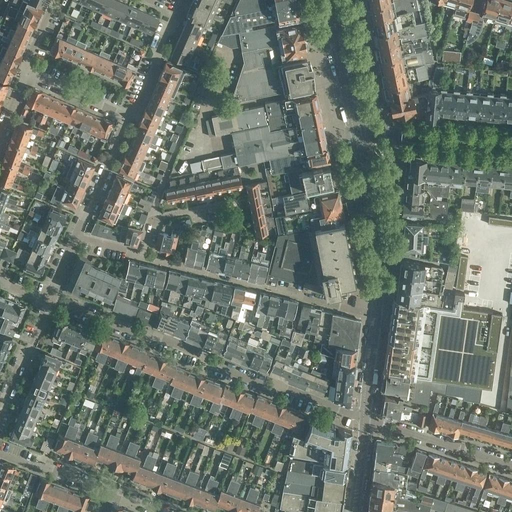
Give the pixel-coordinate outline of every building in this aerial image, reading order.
[(22,0),(18,10),(38,18),(42,8),(22,0)] [(95,0),(92,8),(102,12),(107,0),(95,0)] [(107,0),(102,12),(112,17),(119,0),(107,0)] [(120,0),(119,0),(112,17),(122,21),(129,4),(120,0)] [(192,0),(185,16),(188,17),(204,25),(207,26),(211,17),(222,22),(224,18),(213,13),(218,0),(223,0),(230,3),(231,0),(192,0)] [(236,0),(230,15),(239,13),(296,1),(295,0),(236,0)] [(389,0),(367,5),(370,18),(419,8),(423,7),(420,0),(389,0)] [(456,0),(455,4),(452,15),(464,19),(468,4),(469,4),(470,0),(456,0)] [(465,42),(468,43),(470,42),(472,41),(474,40),(475,38),(476,37),(478,35),(479,33),(480,31),(481,29),(482,27),(482,25),(483,23),(483,21),(483,19),(483,18),(483,16),(487,17),(488,14),(494,16),(499,0),(483,0),(482,8),(483,8),(481,14),(474,11),(471,22),(465,42)] [(511,0),(499,0),(494,16),(495,16),(493,22),(505,25),(507,19),(511,1),(511,0)] [(296,1),(239,13),(242,26),(300,15),(301,12),(301,8),(297,5),(296,1)] [(129,4),(122,21),(132,25),(139,8),(129,4)] [(38,18),(18,10),(15,8),(13,12),(18,13),(15,19),(18,20),(33,27),(38,18)] [(139,8),(132,25),(142,30),(149,13),(139,8)] [(419,8),(370,18),(373,32),(396,27),(422,22),(419,8)] [(149,13),(142,30),(152,34),(159,17),(149,13)] [(188,17),(183,28),(200,35),(204,25),(188,17)] [(18,20),(14,29),(29,36),(33,27),(18,20)] [(396,27),(373,32),(375,45),(428,35),(425,21),(422,22),(396,27)] [(258,47),(303,38),(305,36),(305,35),(305,34),(305,33),(305,32),(305,31),(304,31),(303,30),(301,29),(300,23),(293,24),(293,22),(288,23),(288,22),(238,31),(240,46),(241,51),(258,47)] [(96,27),(106,32),(107,27),(97,23),(96,27)] [(10,27),(7,36),(25,45),(29,36),(14,29),(10,27)] [(106,32),(116,36),(117,32),(107,27),(106,32)] [(183,28),(179,38),(195,45),(200,35),(183,28)] [(220,34),(217,42),(230,48),(240,46),(238,31),(220,34)] [(62,34),(58,32),(50,51),(59,55),(59,54),(65,40),(61,38),(62,34)] [(71,43),(65,40),(59,54),(68,58),(77,39),(78,36),(75,34),(71,43)] [(6,37),(3,35),(1,39),(9,42),(6,48),(21,54),(25,45),(7,36),(6,37)] [(428,35),(375,45),(378,59),(427,49),(427,48),(428,47),(427,41),(425,40),(429,39),(428,35)] [(179,38),(174,48),(191,55),(195,45),(179,38)] [(303,38),(258,47),(258,50),(269,48),(272,64),(305,57),(304,53),(306,53),(305,46),(306,45),(307,44),(307,43),(307,42),(307,40),(306,39),(305,39),(303,38)] [(86,43),(77,39),(68,58),(77,62),(84,48),(85,45),(86,43)] [(0,51),(0,56),(2,57),(18,64),(21,55),(21,54),(6,48),(2,46),(0,51)] [(230,102),(230,103),(310,86),(310,81),(309,77),(309,73),(309,71),(312,71),(313,71),(312,68),(311,66),(311,64),(310,65),(307,65),(305,57),(272,64),(269,48),(258,50),(258,47),(241,51),(243,61),(230,102)] [(84,48),(77,62),(87,67),(93,52),(84,48)] [(174,48),(170,58),(186,65),(191,55),(174,48)] [(427,49),(378,59),(381,73),(434,61),(431,48),(427,49)] [(461,60),(461,49),(443,48),(442,60),(461,60)] [(101,50),(98,55),(92,69),(101,73),(108,59),(110,54),(101,50)] [(98,55),(93,52),(87,67),(92,69),(98,55)] [(114,61),(108,59),(101,73),(110,77),(117,63),(119,59),(121,54),(117,52),(115,57),(116,57),(114,61)] [(18,64),(2,57),(0,62),(0,66),(13,73),(18,64)] [(501,60),(499,66),(506,68),(508,62),(501,60)] [(166,61),(161,70),(182,79),(186,70),(166,61)] [(434,61),(381,73),(384,86),(411,80),(414,80),(429,76),(434,62),(434,61)] [(126,67),(117,63),(110,77),(120,81),(126,67)] [(126,67),(120,81),(119,82),(128,86),(137,67),(132,65),(131,69),(126,67)] [(0,78),(9,82),(13,73),(0,66),(0,78)] [(161,70),(157,80),(178,89),(182,79),(161,70)] [(427,89),(427,91),(424,117),(438,118),(438,116),(441,88),(442,76),(433,75),(432,89),(427,89)] [(154,89),(168,96),(174,98),(178,89),(157,80),(158,81),(154,89)] [(411,80),(384,86),(386,99),(389,99),(416,93),(414,80),(411,80)] [(44,92),(33,87),(26,103),(37,108),(43,93),(44,92)] [(441,88),(438,116),(451,117),(451,114),(453,91),(447,91),(446,90),(446,89),(441,88)] [(154,89),(150,98),(173,109),(175,104),(166,100),(168,96),(154,89)] [(453,91),(451,114),(455,114),(455,115),(456,115),(457,116),(463,117),(463,115),(464,115),(466,93),(459,92),(459,90),(458,90),(453,89),(453,91)] [(422,92),(416,93),(389,99),(387,102),(389,106),(392,109),(392,110),(396,109),(397,113),(401,115),(410,116),(424,118),(424,117),(427,91),(422,92)] [(466,91),(466,93),(464,115),(469,116),(469,117),(476,118),(479,94),(472,93),(472,92),(471,91),(466,91)] [(209,117),(210,120),(205,121),(209,137),(231,132),(235,151),(220,154),(220,155),(222,167),(327,146),(316,92),(265,102),(269,123),(267,124),(263,105),(209,117)] [(479,94),(476,118),(484,119),(484,117),(489,118),(492,95),(492,93),(487,92),(486,93),(486,94),(479,94)] [(47,112),(53,97),(43,93),(37,108),(47,112)] [(492,95),(489,118),(490,119),(497,120),(497,118),(502,119),(504,96),(505,94),(499,94),(498,94),(499,95),(492,95)] [(504,96),(502,119),(503,120),(510,121),(510,120),(511,119),(511,94),(511,95),(511,96),(504,96)] [(63,102),(53,97),(47,112),(45,111),(43,116),(40,121),(45,123),(49,113),(57,116),(63,102)] [(145,107),(160,114),(163,108),(172,112),(173,109),(150,98),(146,107),(145,107)] [(75,107),(63,102),(57,116),(68,121),(75,107)] [(75,133),(78,126),(85,111),(75,107),(68,121),(74,124),(74,127),(73,126),(71,131),(75,133)] [(145,107),(141,116),(165,127),(167,128),(169,124),(158,119),(160,114),(145,107)] [(87,130),(87,129),(93,115),(85,111),(78,126),(84,128),(81,135),(84,137),(87,130)] [(96,133),(103,119),(93,115),(87,129),(87,130),(84,137),(88,138),(91,131),(96,133)] [(138,126),(152,132),(155,126),(160,129),(160,128),(164,130),(165,127),(141,116),(137,126),(138,126)] [(103,118),(103,119),(96,133),(101,136),(100,139),(104,141),(112,122),(103,118)] [(18,121),(14,131),(29,137),(31,132),(42,136),(44,131),(38,129),(33,127),(18,121)] [(138,126),(134,135),(148,142),(152,132),(138,126)] [(14,131),(10,141),(26,147),(29,137),(14,131)] [(178,135),(173,133),(170,139),(175,142),(178,135)] [(134,135),(130,144),(144,151),(147,145),(155,149),(157,145),(152,143),(148,142),(134,135)] [(66,142),(59,138),(56,144),(67,149),(68,146),(65,145),(66,142)] [(10,141),(7,151),(22,156),(24,151),(30,153),(29,153),(35,155),(35,154),(37,155),(38,151),(37,151),(31,149),(26,147),(10,141)] [(125,153),(140,160),(143,154),(148,156),(149,153),(144,151),(130,144),(126,153),(125,153)] [(78,148),(69,145),(67,149),(76,153),(78,148)] [(266,175),(287,171),(287,170),(321,163),(330,161),(327,146),(270,157),(271,166),(265,168),(266,175)] [(88,153),(79,149),(77,153),(87,158),(88,153)] [(22,156),(7,151),(3,160),(19,166),(24,168),(29,170),(31,166),(25,164),(20,162),(22,156)] [(88,153),(87,158),(96,162),(98,157),(88,153)] [(125,153),(121,163),(141,172),(142,171),(145,162),(140,160),(125,153)] [(94,165),(69,154),(68,158),(75,161),(73,167),(73,168),(89,175),(94,165)] [(45,155),(42,164),(47,166),(51,157),(45,155)] [(222,167),(220,155),(201,159),(204,171),(207,170),(222,167)] [(407,157),(405,186),(423,188),(426,159),(426,158),(423,158),(423,156),(421,156),(420,155),(416,155),(415,156),(414,155),(413,157),(407,157)] [(451,162),(426,159),(423,188),(428,188),(435,197),(437,195),(448,196),(449,180),(450,181),(451,162)] [(3,160),(0,168),(0,170),(15,176),(19,166),(3,160)] [(167,162),(161,160),(158,168),(164,170),(167,162)] [(450,181),(449,182),(462,183),(462,181),(464,163),(465,160),(460,160),(460,162),(451,162),(450,181)] [(121,163),(117,172),(132,178),(135,172),(154,181),(156,177),(142,171),(141,172),(121,163)] [(289,180),(292,192),(333,184),(329,165),(322,167),(321,163),(287,170),(287,171),(287,173),(284,174),(285,181),(289,180)] [(464,163),(462,181),(476,182),(477,164),(464,163)] [(71,172),(68,177),(68,178),(84,186),(89,175),(73,168),(73,167),(66,164),(64,168),(68,170),(71,172)] [(477,164),(476,182),(489,184),(490,165),(477,164)] [(490,165),(489,184),(488,195),(492,195),(493,184),(502,185),(503,166),(490,165)] [(234,175),(230,176),(232,188),(242,186),(239,174),(238,166),(233,167),(234,171),(233,172),(234,175)] [(511,167),(503,166),(502,185),(511,186),(509,197),(511,197),(511,167)] [(218,170),(219,178),(220,178),(222,190),(232,188),(230,176),(225,177),(225,173),(223,174),(222,169),(218,170)] [(0,170),(0,181),(11,185),(16,187),(16,188),(22,190),(24,185),(18,183),(13,182),(15,176),(0,170)] [(48,181),(51,174),(45,172),(42,179),(48,181)] [(64,188),(80,195),(84,186),(68,178),(68,177),(61,174),(60,178),(67,181),(64,188)] [(117,174),(112,185),(127,192),(130,186),(136,188),(137,187),(141,189),(142,187),(142,186),(117,174)] [(189,184),(185,185),(187,197),(197,195),(195,183),(194,175),(189,176),(190,181),(188,181),(189,184)] [(176,187),(175,187),(177,199),(187,197),(185,185),(184,177),(179,178),(180,183),(179,183),(180,186),(176,187)] [(219,178),(210,180),(212,192),(222,190),(220,178),(219,178)] [(174,179),(170,180),(170,184),(169,185),(170,188),(165,189),(167,201),(177,199),(175,187),(176,187),(174,179)] [(212,192),(210,180),(195,183),(197,195),(198,197),(212,194),(212,192)] [(258,182),(246,185),(248,195),(260,192),(259,188),(263,188),(263,186),(267,185),(266,181),(258,182)] [(55,188),(50,200),(58,204),(61,199),(62,200),(63,201),(65,203),(67,202),(75,206),(80,195),(64,188),(57,184),(55,188)] [(282,195),(283,201),(283,203),(286,213),(317,207),(342,202),(339,189),(334,190),(333,184),(292,192),(292,193),(282,195)] [(112,185),(107,195),(123,202),(123,201),(127,192),(112,185)] [(0,198),(5,201),(15,205),(17,199),(8,195),(9,190),(0,186),(0,198)] [(423,188),(405,186),(404,199),(402,199),(401,213),(407,213),(407,214),(441,219),(446,220),(447,200),(437,200),(435,197),(428,188),(423,188)] [(151,195),(148,194),(146,200),(152,203),(157,192),(153,190),(151,195)] [(35,197),(48,202),(50,197),(37,191),(35,197)] [(260,192),(248,195),(250,204),(261,202),(270,201),(269,196),(265,197),(264,196),(260,197),(260,192)] [(107,195),(103,206),(123,214),(124,215),(126,208),(128,204),(123,201),(123,202),(107,195)] [(18,206),(15,205),(5,201),(0,198),(0,210),(1,211),(4,204),(17,210),(18,206)] [(146,200),(144,205),(143,208),(149,210),(152,203),(146,200)] [(252,214),(263,212),(271,210),(271,206),(266,207),(266,206),(262,207),(261,202),(250,204),(251,214),(252,214)] [(342,202),(317,207),(286,213),(286,214),(280,215),(274,216),(278,234),(329,224),(328,218),(344,215),(342,202)] [(474,203),(461,202),(460,209),(473,211),(474,203)] [(117,216),(121,218),(123,214),(103,206),(99,216),(107,220),(108,222),(111,224),(114,222),(115,223),(117,216)] [(46,217),(61,224),(62,224),(66,214),(50,207),(46,217)] [(252,214),(253,224),(274,220),(273,216),(269,217),(268,215),(264,216),(263,212),(252,214)] [(398,300),(389,371),(505,384),(511,326),(511,218),(464,213),(452,307),(398,300)] [(441,224),(441,219),(407,214),(406,221),(405,221),(403,247),(401,248),(401,254),(438,261),(440,251),(431,249),(432,236),(440,237),(441,224)] [(46,217),(41,227),(57,233),(61,224),(46,217)] [(131,218),(128,225),(127,226),(127,228),(124,241),(135,244),(143,223),(139,221),(131,218)] [(274,220),(253,224),(255,234),(267,232),(266,228),(271,227),(270,226),(275,225),(274,220)] [(0,226),(8,230),(10,225),(0,221),(0,226)] [(91,233),(96,234),(101,223),(96,221),(91,233)] [(344,221),(329,224),(278,234),(265,283),(276,285),(278,278),(304,284),(302,290),(311,292),(311,290),(327,294),(327,296),(332,297),(347,294),(345,284),(356,282),(344,221)] [(96,234),(102,236),(107,226),(101,223),(96,234)] [(107,237),(111,227),(107,226),(102,236),(107,237)] [(37,237),(52,243),(57,233),(41,227),(37,237)] [(111,227),(107,237),(113,238),(116,229),(115,229),(111,227)] [(179,229),(177,237),(182,237),(182,235),(188,237),(189,232),(185,231),(179,229)] [(200,234),(192,265),(201,267),(205,249),(201,249),(206,230),(201,229),(200,234)] [(158,232),(155,248),(159,249),(159,250),(168,252),(169,252),(173,253),(178,232),(172,231),(171,235),(163,233),(158,232)] [(187,245),(183,263),(192,265),(200,234),(193,233),(190,246),(187,245)] [(28,245),(33,247),(48,253),(52,243),(37,237),(34,235),(34,236),(32,235),(28,245)] [(229,241),(221,272),(230,274),(234,256),(230,255),(234,240),(230,239),(229,242),(229,241)] [(217,253),(213,270),(221,272),(229,241),(225,241),(223,248),(219,246),(217,253)] [(209,250),(205,268),(213,270),(217,253),(219,246),(219,245),(216,244),(214,252),(209,250)] [(234,256),(230,274),(238,276),(244,252),(245,251),(246,245),(242,244),(240,251),(239,251),(238,257),(234,256)] [(4,247),(0,257),(6,259),(11,249),(5,247),(5,248),(4,247)] [(19,247),(17,251),(17,252),(44,263),(48,253),(33,247),(30,252),(19,247)] [(11,249),(6,259),(13,262),(15,257),(26,261),(24,267),(40,274),(44,263),(17,252),(17,251),(11,249)] [(250,260),(246,278),(254,280),(261,251),(257,250),(256,255),(255,262),(250,260)] [(244,252),(238,276),(246,278),(250,260),(246,259),(248,252),(245,251),(244,252)] [(261,251),(254,280),(263,282),(268,259),(264,258),(265,252),(261,251)] [(115,290),(116,287),(120,278),(89,265),(91,261),(87,259),(79,256),(66,288),(67,288),(66,292),(69,293),(70,294),(72,293),(73,293),(74,291),(77,293),(79,289),(110,302),(113,293),(115,290)] [(121,277),(118,290),(125,292),(127,284),(128,278),(134,280),(139,263),(128,260),(124,278),(121,277)] [(401,260),(399,272),(424,277),(441,280),(443,270),(441,267),(430,265),(401,260)] [(134,280),(133,285),(142,287),(147,265),(139,263),(134,280)] [(449,263),(446,272),(454,274),(456,265),(452,264),(449,263)] [(147,265),(142,287),(142,288),(142,291),(147,292),(149,283),(152,284),(156,267),(147,265)] [(156,267),(152,284),(157,285),(155,294),(159,295),(166,269),(156,267)] [(179,272),(169,270),(165,287),(170,288),(167,300),(173,302),(174,295),(179,272)] [(179,272),(174,295),(173,302),(177,303),(179,296),(180,290),(184,291),(188,274),(179,272)] [(399,272),(398,285),(438,292),(438,291),(439,292),(441,280),(424,277),(399,272)] [(446,272),(443,285),(452,287),(454,274),(446,272)] [(188,274),(184,291),(185,292),(183,296),(187,297),(187,299),(189,299),(189,300),(183,302),(183,304),(189,307),(197,276),(188,274)] [(197,276),(189,307),(192,308),(194,306),(195,302),(196,303),(196,300),(195,300),(197,294),(201,296),(205,278),(197,276)] [(205,278),(201,296),(206,297),(205,303),(204,305),(207,306),(214,281),(205,278)] [(214,281),(207,306),(208,306),(208,307),(214,308),(216,299),(218,300),(223,283),(214,281)] [(223,283),(218,300),(223,301),(221,307),(220,313),(224,314),(226,308),(231,285),(223,283)] [(230,301),(236,303),(235,306),(233,318),(237,319),(245,288),(234,285),(230,301)] [(398,285),(396,298),(440,304),(443,293),(442,292),(439,292),(438,291),(438,292),(398,285)] [(442,292),(443,293),(451,295),(452,287),(443,285),(442,292)] [(245,288),(237,319),(244,322),(245,318),(242,317),(244,309),(245,305),(251,306),(255,291),(245,288)] [(259,317),(258,320),(257,325),(262,326),(269,294),(260,292),(256,309),(261,310),(260,316),(260,318),(259,317)] [(131,300),(117,294),(116,298),(128,303),(129,303),(131,300)] [(269,294),(262,326),(267,328),(269,318),(273,319),(274,314),(279,296),(269,294)] [(279,296),(274,314),(280,315),(278,321),(278,323),(277,328),(280,329),(288,298),(279,296)] [(113,310),(124,314),(128,303),(116,298),(113,310)] [(280,329),(279,333),(279,334),(289,337),(290,333),(285,331),(286,327),(286,324),(286,323),(288,317),(293,318),(297,301),(288,298),(280,329)] [(4,321),(0,329),(0,331),(3,332),(15,303),(6,299),(0,313),(5,315),(3,320),(4,321)] [(15,303),(3,332),(13,336),(15,331),(9,328),(13,318),(19,321),(25,306),(16,302),(15,303)] [(149,302),(148,304),(147,308),(157,312),(159,306),(149,302)] [(129,303),(128,303),(124,314),(129,316),(134,305),(129,303)] [(310,306),(302,303),(297,321),(302,322),(300,331),(304,332),(310,306)] [(158,315),(153,326),(162,329),(161,330),(171,334),(178,318),(172,316),(174,311),(170,310),(171,307),(162,304),(160,311),(159,311),(158,315)] [(139,307),(134,305),(129,316),(134,318),(139,307)] [(303,337),(313,340),(321,309),(321,308),(310,306),(304,332),(304,333),(303,337)] [(139,307),(134,318),(153,326),(158,315),(139,307)] [(326,343),(328,344),(355,348),(359,318),(321,309),(313,340),(322,341),(326,341),(326,343)] [(178,318),(171,334),(181,338),(188,322),(178,318)] [(183,339),(192,342),(198,327),(200,322),(192,318),(183,339)] [(59,320),(53,334),(51,339),(56,341),(56,342),(60,344),(68,324),(68,323),(59,320)] [(200,323),(198,327),(192,342),(201,346),(209,325),(200,322),(200,323)] [(244,322),(242,329),(252,333),(254,326),(247,323),(245,322),(244,322)] [(68,324),(60,344),(64,345),(66,340),(71,342),(77,328),(68,324)] [(209,325),(201,346),(210,349),(218,329),(209,325)] [(77,328),(71,342),(77,344),(75,349),(78,351),(86,332),(77,328)] [(218,329),(210,349),(218,353),(225,337),(227,333),(218,329)] [(95,359),(99,361),(110,335),(100,330),(93,346),(99,349),(95,359)] [(261,332),(259,336),(268,340),(270,335),(270,336),(271,333),(262,330),(261,332)] [(293,330),(291,341),(301,345),(303,337),(304,333),(293,330)] [(86,332),(78,351),(88,355),(96,335),(86,332)] [(0,334),(0,346),(7,349),(10,348),(12,344),(10,342),(11,339),(0,334)] [(227,339),(221,354),(230,358),(238,337),(229,334),(227,339)] [(110,335),(99,361),(104,363),(108,353),(113,354),(119,338),(110,335)] [(270,335),(268,340),(278,344),(279,341),(279,339),(277,338),(270,336),(270,335)] [(238,337),(230,358),(239,361),(247,341),(238,337)] [(247,341),(239,361),(247,365),(256,345),(258,340),(249,337),(248,341),(247,341)] [(119,338),(113,354),(118,357),(114,367),(118,369),(129,342),(119,338)] [(281,343),(289,347),(292,342),(283,338),(281,343)] [(326,341),(322,341),(320,352),(334,356),(337,357),(338,357),(355,362),(357,348),(355,348),(328,344),(326,343),(326,341)] [(129,342),(118,369),(123,371),(128,360),(132,362),(139,346),(129,342)] [(256,345),(247,365),(256,368),(264,350),(264,348),(256,345)] [(301,345),(298,352),(307,356),(309,351),(310,349),(301,345)] [(149,350),(139,346),(132,362),(138,364),(133,375),(137,377),(141,368),(148,352),(149,350)] [(264,350),(256,368),(265,372),(272,356),(265,354),(266,351),(264,350)] [(141,368),(142,368),(151,371),(157,356),(148,352),(141,368)] [(41,362),(41,363),(56,369),(58,364),(63,366),(65,361),(45,353),(41,362)] [(328,357),(318,353),(316,360),(321,362),(321,363),(324,364),(324,363),(325,363),(328,357)] [(274,358),(268,373),(277,377),(285,357),(276,354),(274,358)] [(285,357),(277,377),(286,380),(292,365),(289,364),(291,357),(286,355),(285,357)] [(157,356),(151,371),(156,374),(152,385),(156,387),(167,360),(157,356)] [(334,356),(333,365),(332,374),(336,375),(353,377),(355,362),(338,357),(337,357),(334,356)] [(167,360),(156,387),(161,389),(166,378),(170,379),(176,366),(177,364),(167,360)] [(41,363),(38,372),(57,380),(59,376),(54,374),(56,369),(41,363)] [(292,365),(286,380),(294,383),(302,364),(299,363),(297,367),(292,365)] [(302,364),(294,383),(304,387),(310,372),(306,371),(308,366),(303,364),(303,365),(302,364)] [(176,366),(170,379),(170,382),(175,384),(170,395),(175,396),(186,370),(176,366)] [(310,372),(304,387),(312,391),(320,371),(312,368),(310,372)] [(186,370),(175,396),(180,398),(184,387),(189,389),(195,373),(186,370)] [(400,372),(384,370),(381,390),(388,391),(400,392),(400,394),(404,396),(404,398),(415,401),(417,378),(403,376),(403,375),(399,375),(400,372)] [(322,395),(328,380),(324,378),(326,374),(320,371),(312,391),(322,395)] [(38,372),(34,381),(48,387),(51,382),(56,384),(57,380),(38,372)] [(195,373),(189,389),(194,391),(190,402),(194,404),(205,377),(195,373)] [(350,403),(353,377),(336,375),(335,383),(331,383),(329,397),(347,404),(350,403)] [(205,377),(194,404),(199,406),(203,395),(208,397),(214,381),(205,377)] [(417,378),(415,401),(428,404),(430,389),(446,394),(448,381),(417,377),(417,378)] [(34,381),(30,390),(50,398),(51,394),(46,392),(48,387),(34,381)] [(214,381),(208,397),(213,399),(209,410),(213,412),(214,410),(218,399),(224,385),(214,381)] [(214,410),(215,410),(219,412),(224,401),(228,403),(235,387),(225,383),(224,385),(218,399),(214,410)] [(235,387),(228,403),(234,405),(229,416),(233,418),(234,417),(244,391),(235,387)] [(30,390),(26,399),(41,405),(43,400),(48,402),(50,398),(30,390)] [(94,393),(87,390),(85,396),(91,399),(94,393)] [(234,417),(239,419),(243,409),(248,411),(254,395),(244,391),(234,417)] [(257,394),(250,410),(256,412),(252,423),(255,425),(266,398),(257,394)] [(385,394),(384,405),(411,410),(412,407),(402,404),(403,397),(385,394)] [(66,405),(69,397),(62,395),(59,402),(66,405)] [(266,398),(255,425),(261,427),(265,416),(270,418),(276,402),(266,398)] [(26,399),(22,408),(42,417),(43,413),(38,411),(41,405),(26,399)] [(276,402),(270,418),(275,420),(271,431),(275,433),(286,406),(276,402)] [(434,403),(428,427),(438,430),(442,414),(437,412),(436,412),(439,404),(434,403)] [(411,410),(384,405),(382,415),(399,418),(400,414),(408,415),(409,411),(411,411),(411,410)] [(286,406),(275,433),(280,435),(285,424),(289,426),(296,410),(286,406)] [(442,414),(438,430),(447,432),(452,417),(455,409),(451,407),(448,416),(442,414)] [(22,408),(19,418),(33,424),(35,419),(40,421),(42,417),(22,408)] [(296,410),(289,426),(293,427),(291,432),(297,434),(306,414),(296,410)] [(452,417),(447,432),(457,435),(458,431),(462,419),(464,411),(460,410),(458,419),(452,417)] [(462,419),(458,431),(468,433),(471,422),(473,413),(470,412),(468,421),(462,419)] [(420,413),(418,424),(425,426),(427,415),(420,413)] [(308,415),(298,436),(305,439),(313,417),(308,415)] [(471,422),(468,433),(477,436),(483,416),(480,415),(477,423),(471,422)] [(483,416),(477,436),(489,439),(492,428),(484,426),(487,417),(483,416)] [(292,434),(288,454),(323,461),(347,464),(352,433),(352,432),(313,417),(305,439),(298,436),(292,434)] [(19,418),(15,427),(34,435),(36,431),(31,429),(33,424),(19,418)] [(492,428),(489,439),(490,440),(500,443),(506,423),(502,422),(500,430),(495,428),(492,428)] [(506,423),(500,443),(510,446),(511,438),(511,433),(507,432),(509,427),(510,424),(506,423)] [(52,449),(62,453),(73,425),(69,424),(65,436),(58,434),(52,449)] [(73,425),(62,453),(72,457),(78,441),(74,439),(79,427),(73,425)] [(34,435),(15,427),(14,427),(10,436),(25,443),(28,437),(33,439),(34,435)] [(194,432),(192,436),(202,440),(207,430),(199,427),(197,431),(195,430),(194,432)] [(78,441),(72,457),(82,461),(93,433),(89,431),(84,443),(78,441)] [(93,433),(82,461),(92,464),(94,459),(98,449),(93,447),(98,435),(93,433)] [(98,449),(94,459),(104,462),(114,435),(110,433),(106,445),(100,443),(98,449)] [(114,435),(104,462),(114,466),(120,450),(115,448),(120,437),(114,435)] [(40,449),(44,450),(49,452),(52,443),(46,440),(43,439),(40,449)] [(234,443),(225,439),(221,448),(231,451),(234,443)] [(120,450),(114,466),(123,470),(134,442),(130,441),(126,452),(120,450)] [(377,441),(376,449),(402,452),(402,453),(411,456),(413,448),(393,443),(377,441)] [(134,442),(123,470),(133,474),(137,463),(139,458),(135,456),(139,444),(134,442)] [(244,447),(238,445),(235,453),(241,455),(244,447)] [(402,452),(376,449),(374,458),(397,461),(401,462),(402,453),(402,452)] [(407,473),(418,476),(426,452),(416,449),(411,466),(409,465),(408,467),(406,472),(407,473)] [(137,463),(133,474),(131,479),(141,483),(152,455),(153,452),(150,450),(148,454),(147,454),(143,465),(137,463)] [(232,455),(224,452),(218,465),(226,468),(232,455)] [(420,476),(424,478),(427,469),(433,471),(438,456),(428,452),(420,476)] [(152,455),(141,483),(151,487),(157,471),(152,469),(157,457),(152,455)] [(438,456),(433,471),(438,473),(436,482),(439,483),(447,459),(438,456)] [(397,461),(374,458),(373,466),(397,469),(406,472),(408,467),(400,466),(400,462),(401,462),(397,461)] [(327,465),(299,460),(290,459),(288,469),(297,471),(346,479),(347,468),(327,465)] [(447,459),(439,483),(443,484),(446,476),(446,475),(451,477),(457,462),(447,459)] [(276,460),(274,468),(280,470),(283,462),(277,460),(276,460)] [(0,461),(0,473),(10,478),(12,472),(17,474),(19,469),(0,461)] [(157,471),(151,487),(160,490),(171,463),(167,461),(163,473),(157,471)] [(457,462),(451,477),(457,479),(457,480),(455,488),(458,489),(466,465),(457,462)] [(171,463),(160,490),(170,494),(177,478),(172,477),(176,465),(171,463)] [(262,468),(255,465),(252,474),(259,476),(262,468)] [(466,465),(458,489),(462,491),(465,482),(471,483),(476,468),(466,465)] [(179,479),(173,495),(183,499),(194,471),(194,472),(196,468),(192,466),(190,470),(185,482),(179,479)] [(415,489),(416,483),(406,482),(407,473),(406,472),(397,469),(373,466),(372,477),(392,484),(406,488),(415,489)] [(474,494),(470,506),(474,507),(486,471),(476,468),(471,483),(477,485),(474,494)] [(288,469),(286,479),(294,482),(344,490),(346,479),(297,471),(288,469)] [(194,471),(183,499),(193,503),(199,487),(194,485),(199,473),(194,472),(194,471)] [(0,473),(0,484),(6,487),(8,481),(13,484),(15,480),(10,478),(0,473)] [(31,473),(26,484),(32,487),(37,475),(31,473)] [(489,473),(481,497),(485,498),(488,489),(493,491),(498,476),(489,473)] [(219,494),(215,505),(224,508),(236,477),(232,475),(226,490),(221,489),(219,494)] [(236,477),(224,508),(234,511),(240,496),(235,494),(240,483),(239,482),(241,476),(237,475),(237,477),(236,477)] [(498,476),(493,491),(499,493),(496,502),(500,503),(508,479),(498,476)] [(41,477),(35,493),(40,495),(36,506),(40,508),(50,481),(41,477)] [(199,487),(193,503),(203,507),(213,479),(209,477),(205,489),(199,487)] [(392,484),(372,477),(372,479),(371,491),(370,491),(370,492),(399,496),(407,498),(408,498),(410,498),(412,499),(414,498),(415,498),(415,495),(416,494),(415,492),(414,491),(407,489),(407,488),(392,484)] [(213,479),(203,507),(213,510),(215,505),(219,494),(214,492),(218,481),(213,479)] [(286,479),(283,491),(292,492),(309,495),(323,497),(342,501),(344,490),(294,482),(286,479)] [(511,480),(508,479),(500,503),(504,505),(507,496),(511,497),(511,480)] [(50,481),(40,508),(45,510),(50,499),(54,501),(61,485),(50,481)] [(0,484),(0,496),(14,502),(15,498),(4,493),(6,487),(0,484)] [(26,484),(23,494),(29,496),(32,487),(26,484)] [(61,485),(54,501),(60,503),(55,511),(61,511),(70,488),(61,485)] [(240,496),(234,511),(245,511),(254,488),(250,486),(246,498),(240,496)] [(70,488),(61,511),(66,511),(69,506),(74,508),(80,492),(70,488)] [(254,488),(245,511),(256,511),(257,510),(260,503),(255,501),(259,490),(254,488)] [(276,506),(275,508),(299,511),(306,511),(308,511),(340,511),(342,501),(323,497),(309,495),(292,492),(283,491),(281,502),(277,501),(276,506)] [(80,492),(74,508),(72,511),(77,511),(79,510),(84,511),(90,496),(80,492)] [(399,496),(370,492),(368,504),(369,504),(423,511),(426,511),(427,511),(428,507),(429,504),(407,498),(399,496)] [(278,495),(274,494),(273,497),(270,504),(276,506),(277,501),(278,495)] [(431,497),(422,494),(420,501),(429,504),(431,497)] [(0,496),(0,501),(5,503),(5,502),(12,505),(14,502),(0,496)] [(431,497),(429,504),(428,507),(443,511),(442,511),(481,511),(455,504),(431,497)]
